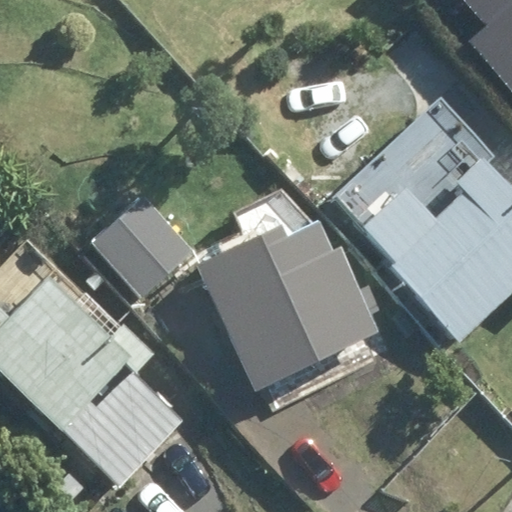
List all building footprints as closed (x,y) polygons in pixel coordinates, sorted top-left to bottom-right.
[(470,42),(511,90),(511,0),(459,0),(485,29),(470,42)] [(511,212),(476,176),(452,201),(460,210),(431,239),(398,206),(360,242),(392,275),(387,280),(458,353),(511,301),(511,212)] [(92,252),(143,306),(192,261),(140,207),(92,252)] [(275,242),(194,282),(254,404),(376,344),(367,325),(377,321),(364,295),(354,300),(336,261),(326,267),(312,240),(282,254),(275,242)] [(182,427),(137,383),(148,373),(82,311),(69,326),(41,299),(3,338),(0,335),(0,396),(56,451),(63,444),(117,494),(182,427)]
